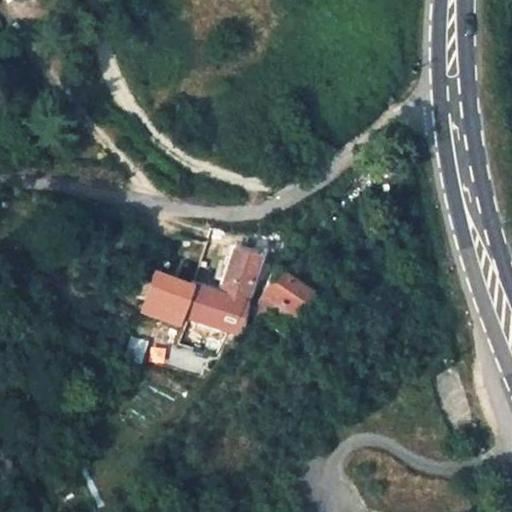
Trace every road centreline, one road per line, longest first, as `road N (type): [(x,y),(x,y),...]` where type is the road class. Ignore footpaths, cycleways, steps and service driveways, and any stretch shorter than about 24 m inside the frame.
road 1 (unclassified): [(453,112),(395,117),(288,198),(250,210),(0,185)]
road 2 (unknown): [(316,508),(511,439)]
road 3 (primary): [(468,212),(511,360)]
